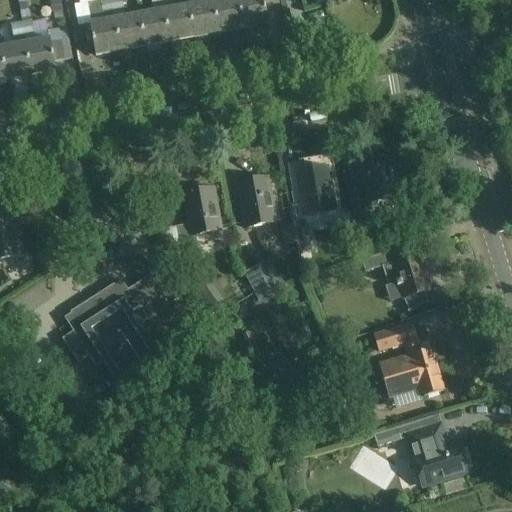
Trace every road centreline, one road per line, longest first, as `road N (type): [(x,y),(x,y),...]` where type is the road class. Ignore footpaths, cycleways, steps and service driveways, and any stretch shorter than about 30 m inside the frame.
road 1 (residential): [(0,147),(441,75)]
road 2 (tertiary): [(511,280),(441,75)]
